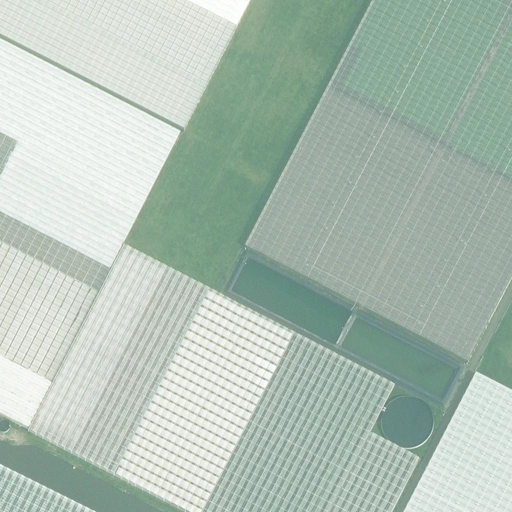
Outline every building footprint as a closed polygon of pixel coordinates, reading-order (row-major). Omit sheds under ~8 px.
[(0,0),(0,36),(182,130),(221,57),(237,27),(250,0),(0,0)] [(246,242),(244,247),(245,247),(465,362),(493,309),(511,273),(511,3),(506,0),(371,0),(290,158),(246,242)] [(0,415),(28,430),(27,432),(182,511),(390,511),(417,460),(367,435),(392,387),(224,299),(218,296),(218,297),(212,294),(197,286),(130,251),(121,246),(133,224),(180,134),(0,41),(0,415)] [(511,511),(511,393),(475,375),(404,511),(511,511)] [(421,423),(421,422),(421,419),(420,416),(419,413),(416,409),(412,406),(409,404),(406,403),(402,402),(399,402),(393,404),(390,406),(387,408),(384,411),(383,414),(382,418),(381,422),(382,426),(383,430),(384,433),(387,436),(389,438),(392,440),(396,442),(400,442),(404,442),(408,441),(411,440),(414,437),(417,434),(419,431),(421,427),(421,423)] [(0,511),(85,511),(40,489),(0,469),(0,511)]
